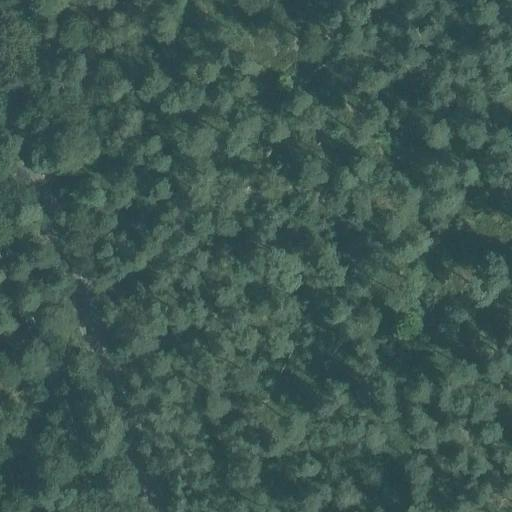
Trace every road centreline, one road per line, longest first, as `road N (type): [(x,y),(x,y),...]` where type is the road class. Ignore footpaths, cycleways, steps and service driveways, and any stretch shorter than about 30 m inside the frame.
road 1 (tertiary): [(152,511),(0,102)]
road 2 (track): [(309,0),(337,47),(511,110)]
